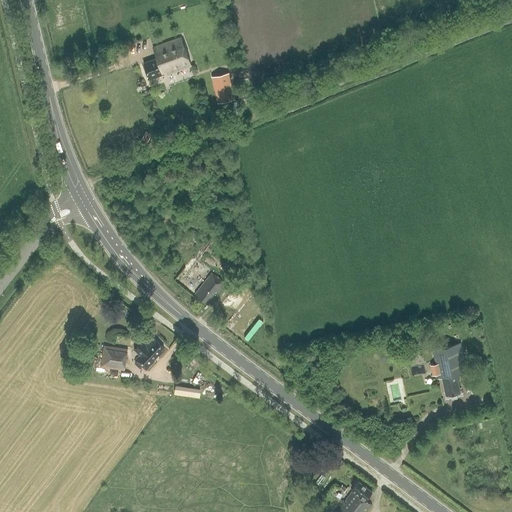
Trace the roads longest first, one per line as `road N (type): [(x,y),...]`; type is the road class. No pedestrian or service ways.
road 1 (secondary): [(441,511),(202,333),(118,254),(85,201)]
road 2 (track): [(77,188),(511,12)]
road 3 (secondary): [(85,201),(68,169),(26,0)]
road 4 (unclassified): [(0,287),(52,220),(85,201)]
